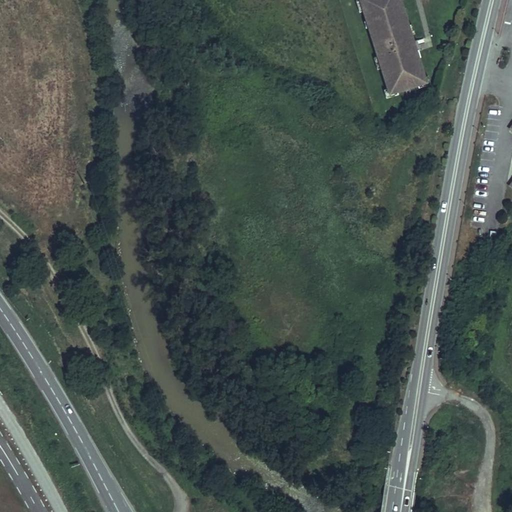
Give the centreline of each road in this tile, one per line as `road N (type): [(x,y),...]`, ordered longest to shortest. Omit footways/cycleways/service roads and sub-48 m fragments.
road 1 (secondary): [(491,0),(448,199),(402,482)]
road 2 (track): [(179,511),(183,493),(115,404),(94,341),(32,243),(0,212)]
road 3 (secondary): [(118,511),(0,310)]
road 4 (track): [(418,391),(455,398),(488,425),(483,489),(490,511)]
